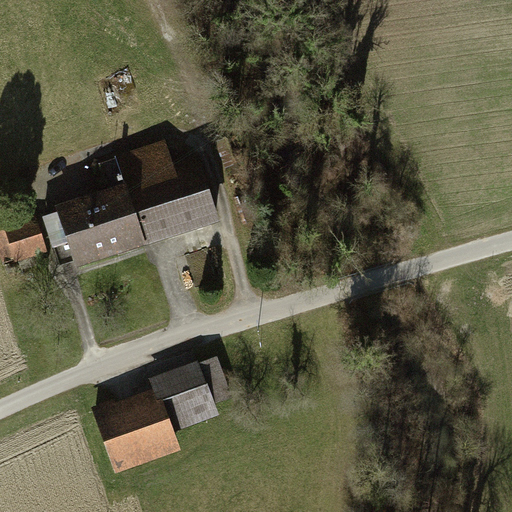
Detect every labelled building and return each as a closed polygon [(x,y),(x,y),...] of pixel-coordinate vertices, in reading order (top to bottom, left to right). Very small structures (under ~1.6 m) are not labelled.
[(178,66),(128,82),(144,132),(194,116),(178,66)] [(112,161),(118,181),(139,245),(214,220),(193,156),(171,164),(164,143),(112,161)] [(51,203),(72,267),(139,245),(118,181),(51,203)] [(32,217),(1,227),(2,231),(0,231),(0,256),(2,264),(11,261),(13,266),(45,256),(32,217)] [(64,327),(38,337),(41,345),(67,335),(64,327)] [(148,386),(88,406),(110,471),(170,451),(165,437),(214,420),(208,403),(229,396),(216,358),(195,365),(194,359),(145,376),(148,386)]
